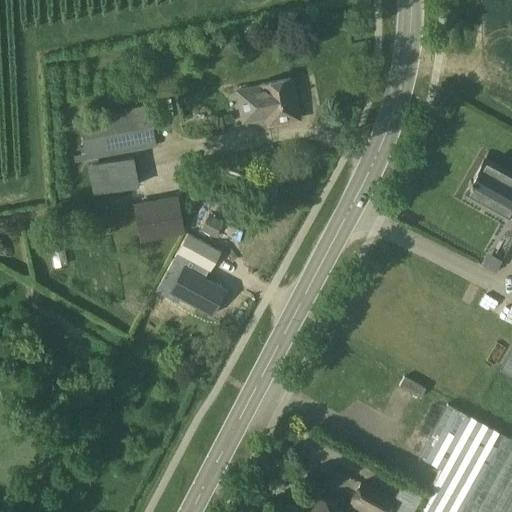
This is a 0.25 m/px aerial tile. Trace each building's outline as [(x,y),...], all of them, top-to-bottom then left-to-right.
[(298,118),(291,78),(260,83),(261,86),(237,90),(243,120),(266,116),(268,124),(298,118)] [(157,146),(149,105),(78,118),(86,160),(157,146)] [(139,185),(133,156),(97,163),(102,192),(139,185)] [(511,173),(484,158),(465,192),(482,202),(485,197),(510,212),(511,208),(511,173)] [(132,203),(139,240),(184,233),(177,194),(132,203)] [(214,235),(222,218),(207,211),(198,228),(214,235)] [(241,264),(261,275),(290,225),(269,213),(241,264)] [(220,250),(187,232),(155,290),(178,302),(180,298),(211,316),(212,314),(210,313),(224,289),(225,290),(226,289),(204,276),(208,270),(209,270),(220,250)] [(511,343),(499,367),(511,374),(511,343)] [(398,385),(420,397),(425,388),(403,376),(398,385)] [(511,511),(511,438),(448,403),(419,457),(441,468),(416,511),(511,511)] [(348,504),(363,511),(387,511),(395,498),(362,479),(348,504)] [(344,511),(316,497),(307,511),(344,511)]
